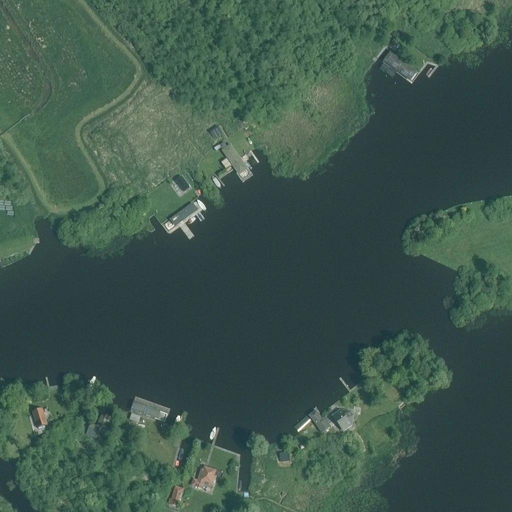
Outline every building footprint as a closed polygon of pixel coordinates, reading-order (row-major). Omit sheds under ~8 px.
[(416,72),(389,52),(382,61),(409,82),(416,72)] [(210,132),(214,138),(222,133),(218,127),(210,132)] [(232,144),(222,151),(239,175),(249,169),(232,144)] [(175,182),(183,193),(189,189),(181,178),(175,182)] [(198,210),(193,203),(163,224),(169,232),(198,210)] [(169,409),(135,397),(129,412),(164,424),(169,409)] [(37,429),(46,426),(41,410),(32,413),(37,429)] [(340,411),(331,417),(342,433),(352,426),(353,416),(351,412),(340,411)] [(328,426),(325,425),(318,416),(316,412),(310,416),(313,420),(322,434),(330,428),(328,426)] [(96,436),(98,431),(102,433),(109,417),(102,413),(96,427),(90,424),(87,432),(96,436)] [(211,488),(214,478),(210,477),(211,473),(201,470),(198,483),(192,481),(191,487),(203,490),(204,486),(211,488)] [(179,508),(185,489),(176,487),(170,505),(179,508)]
